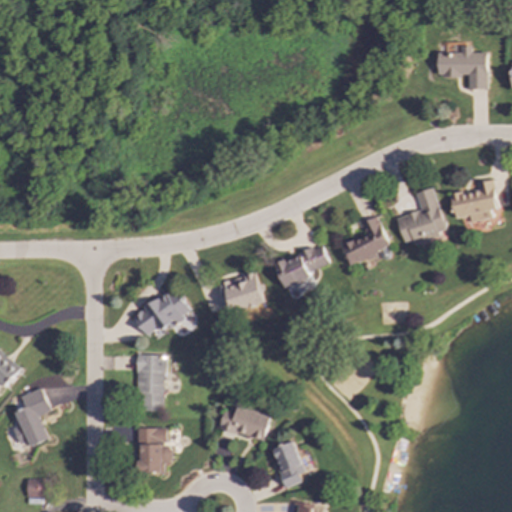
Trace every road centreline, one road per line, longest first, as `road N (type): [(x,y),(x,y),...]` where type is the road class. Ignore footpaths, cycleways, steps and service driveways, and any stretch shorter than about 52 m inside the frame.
road 1 (residential): [(0,253),(182,245),(286,211),(427,144),(511,138)]
road 2 (residential): [(91,253),(91,511)]
road 3 (residential): [(189,498),(185,511),(243,511),(238,492),(222,485),(189,498)]
